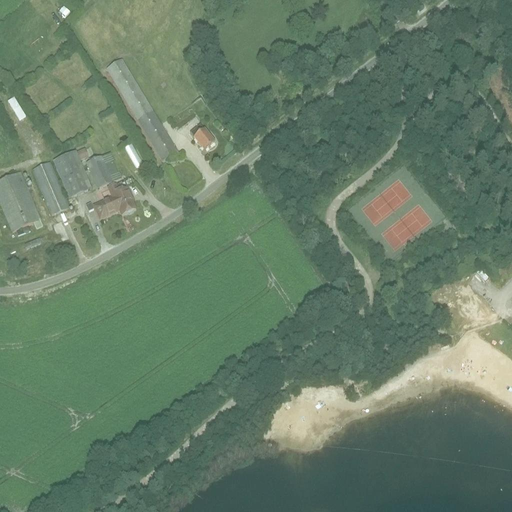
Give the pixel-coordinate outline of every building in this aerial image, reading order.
[(165,164),(180,155),(122,61),(107,70),(165,164)] [(94,90),(98,97),(105,92),(101,85),(94,90)] [(10,117),(15,130),(26,125),(21,112),(10,117)] [(110,117),(115,125),(122,121),(117,112),(110,117)] [(204,152),(215,144),(205,131),(204,131),(200,125),(190,133),(204,152)] [(123,141),(131,138),(128,130),(120,133),(123,141)] [(132,144),(126,147),(136,167),(142,164),(132,144)] [(69,200),(92,190),(76,152),(53,163),(69,200)] [(51,218),(71,210),(51,164),(32,172),(51,218)] [(0,205),(12,234),(40,222),(20,174),(0,182),(0,205)] [(117,205),(120,212),(122,216),(127,214),(129,215),(133,213),(133,211),(135,211),(129,198),(131,197),(127,189),(118,193),(115,186),(109,189),(112,196),(115,195),(120,204),(117,205)] [(115,195),(112,196),(113,199),(95,208),(100,220),(120,212),(117,205),(120,204),(115,195)] [(71,200),(73,209),(82,207),(80,198),(71,200)] [(482,270),(479,274),(488,284),(492,281),(482,270)]
